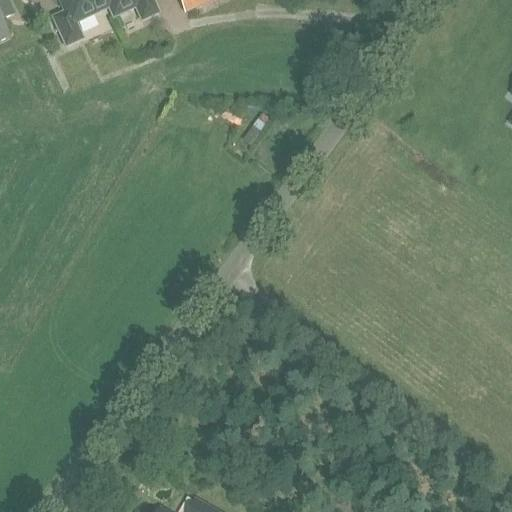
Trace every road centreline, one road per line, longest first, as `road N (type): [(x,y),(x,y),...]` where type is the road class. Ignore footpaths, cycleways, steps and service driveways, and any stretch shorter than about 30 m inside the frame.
road 1 (unclassified): [(55,511),(234,276),(426,0)]
road 2 (track): [(511,496),(234,276)]
